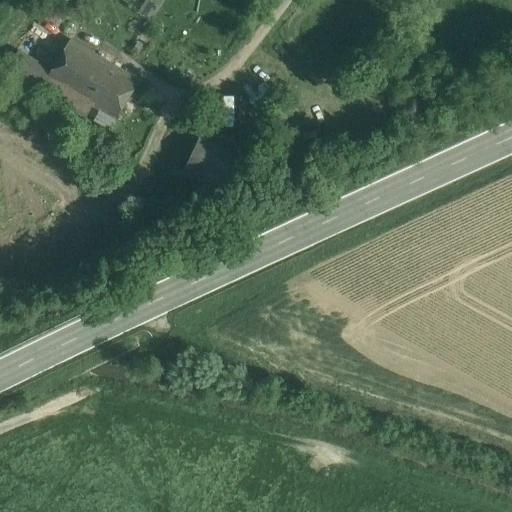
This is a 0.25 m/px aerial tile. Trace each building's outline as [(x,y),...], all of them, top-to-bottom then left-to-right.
[(145,0),(141,8),(153,15),(162,0),(145,0)] [(139,79),(72,40),(54,71),(50,78),(103,109),(96,120),(110,128),(139,79)] [(54,71),(22,53),(12,71),(43,90),(50,78),(54,71)] [(103,109),(50,78),(43,90),(96,121),(96,120),(103,109)] [(241,158),(198,139),(181,177),(225,196),(241,158)]
